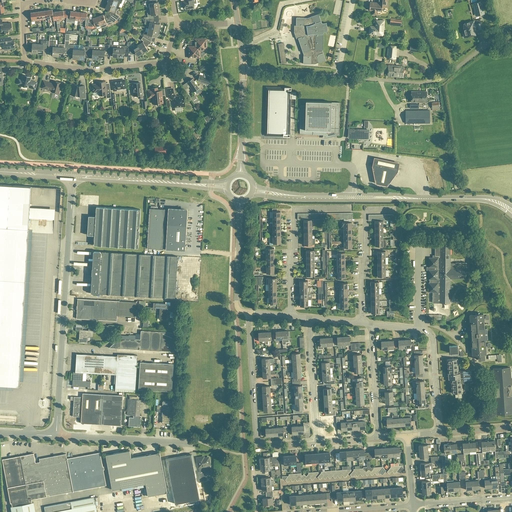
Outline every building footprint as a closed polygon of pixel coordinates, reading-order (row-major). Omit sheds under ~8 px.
[(150,9),(159,8),(158,2),(152,3),(151,0),(145,1),(146,7),(150,6),(150,9)] [(193,8),(192,4),(196,3),(195,0),(184,0),(184,1),(182,1),(183,9),(186,8),(186,9),(193,8)] [(386,8),(386,0),(378,0),(378,3),(370,3),(369,10),(372,11),(372,15),(377,15),(377,11),(382,11),(382,7),(386,8)] [(479,12),(480,15),(484,14),(481,2),(474,4),(476,13),(479,12)] [(116,14),(117,11),(118,10),(119,7),(116,6),(108,3),(105,8),(110,10),(110,12),(114,14),(113,17),(116,20),(117,20),(119,16),(116,14)] [(148,19),(154,19),(154,15),(160,14),(159,8),(150,9),(151,12),(147,13),(148,19)] [(64,17),(67,18),(67,11),(63,11),(58,11),(59,20),(64,19),(64,17)] [(75,23),(76,12),(70,11),(70,12),(67,11),(67,18),(66,22),(69,22),(75,23)] [(89,19),(89,17),(86,17),(87,13),(81,12),(80,21),(80,24),(86,25),(85,28),(88,28),(89,25),(89,19)] [(328,31),(327,23),(323,24),(321,22),(318,14),(311,17),(308,18),(304,18),(296,18),(296,26),(296,28),(294,28),(294,32),(294,33),(295,35),(296,36),(298,36),(298,38),(303,54),(303,64),(315,64),(318,63),(326,60),(323,51),(323,34),(324,32),(328,31)] [(103,15),(98,17),(101,26),(102,28),(106,27),(107,25),(106,24),(112,22),(114,23),(116,20),(113,17),(111,16),(108,19),(105,20),(103,15)] [(93,20),(89,19),(89,25),(92,25),(91,29),(95,27),(96,30),(102,28),(101,26),(98,17),(92,19),(93,20)] [(159,25),(160,24),(153,23),(154,19),(148,19),(146,19),(144,24),(150,25),(149,28),(160,31),(161,25),(159,25)] [(2,20),(0,20),(0,26),(1,27),(2,32),(12,31),(11,23),(5,24),(5,23),(2,24),(2,20)] [(376,27),(370,26),(369,34),(383,35),(384,21),(380,21),(376,21),(376,25),(376,27)] [(466,23),(464,26),(464,29),(465,33),(463,33),(464,37),(467,37),(475,35),(474,31),(476,31),(473,21),(466,23)] [(148,33),(144,32),(143,37),(149,41),(150,36),(157,37),(157,36),(158,37),(160,31),(149,28),(148,33)] [(0,38),(0,44),(3,44),(4,50),(15,49),(14,40),(11,40),(11,37),(0,38)] [(141,40),(143,41),(144,41),(143,42),(138,45),(143,53),(148,50),(146,47),(147,46),(148,44),(149,45),(151,42),(149,41),(143,37),(141,40)] [(189,58),(200,57),(199,50),(206,50),(206,39),(195,40),(195,47),(188,47),(189,58)] [(46,45),(49,45),(49,41),(41,40),(41,44),(38,44),(37,53),(43,54),(44,43),(47,43),(46,45)] [(49,41),(49,45),(49,47),(53,47),(52,56),(58,57),(59,47),(56,47),(56,40),(49,40),(49,41)] [(59,44),(59,47),(58,57),(64,57),(65,48),(69,48),(69,45),(69,41),(65,41),(65,45),(59,44)] [(73,59),(78,59),(79,50),(79,45),(69,45),(69,48),(70,48),(70,49),(73,49),(73,59)] [(102,47),(99,47),(98,59),(104,60),(105,49),(109,50),(109,45),(105,45),(105,48),(102,48),(102,47)] [(118,57),(119,45),(109,45),(109,50),(113,50),(113,57),(118,57)] [(124,52),(129,52),(129,46),(119,46),(119,45),(118,57),(124,58),(124,52)] [(133,54),(136,53),(138,56),(143,53),(138,45),(133,48),(130,48),(130,54),(133,54)] [(388,58),(397,59),(398,45),(389,45),(388,58)] [(89,50),(89,47),(82,46),(82,50),(79,50),(78,59),(84,60),(85,50),(89,50)] [(92,59),(98,59),(99,47),(95,46),(89,46),(89,47),(89,50),(93,50),(92,59)] [(395,67),(396,67),(397,66),(388,65),(388,76),(395,77),(395,67)] [(404,67),(397,66),(396,67),(395,67),(395,77),(403,78),(404,67)] [(31,77),(23,75),(22,80),(19,79),(18,84),(21,85),(20,86),(28,88),(28,87),(35,89),(37,83),(30,81),(31,77)] [(193,79),(187,82),(193,92),(199,89),(198,86),(202,84),(207,86),(208,84),(210,79),(199,75),(199,78),(194,81),(193,79)] [(125,88),(125,80),(112,82),(113,90),(114,90),(114,91),(116,91),(116,89),(125,88)] [(59,94),(62,83),(54,81),(53,84),(43,81),(42,88),(51,91),(51,92),(59,94)] [(94,96),(99,95),(107,95),(105,82),(98,83),(98,84),(92,85),(94,96)] [(141,83),(133,84),(133,88),(132,88),(133,92),(134,96),(138,96),(138,98),(143,98),(142,90),(141,90),(141,83)] [(72,84),(70,94),(75,96),(75,95),(80,97),(80,98),(85,97),(84,86),(79,86),(77,86),(77,85),(72,84)] [(284,88),(268,88),(268,123),(269,120),(272,121),(273,121),(280,123),(280,126),(275,126),(275,129),(268,129),(267,130),(268,131),(284,131),(284,138),(291,138),(291,132),(287,131),(287,88),(291,88),(291,85),(284,85),(284,88)] [(151,88),(151,90),(147,90),(148,98),(153,98),(154,104),(155,104),(156,106),(157,106),(160,106),(161,105),(161,104),(163,103),(162,96),(165,96),(164,89),(157,90),(157,88),(151,88)] [(168,89),(169,97),(174,101),(175,107),(182,106),(182,107),(183,107),(185,105),(185,104),(184,103),(183,97),(177,97),(174,94),(173,89),(168,89)] [(306,102),(306,106),(300,105),(300,126),(300,134),(313,135),(329,135),(329,137),(329,138),(337,136),(339,135),(339,129),(340,106),(340,103),(306,102)] [(406,119),(406,124),(426,123),(425,110),(412,111),(412,119),(406,119)] [(375,167),(377,167),(383,169),(383,168),(384,168),(384,169),(391,170),(395,171),(395,169),(397,169),(397,166),(398,163),(375,158),(375,162),(374,164),(376,165),(375,167)] [(377,167),(375,167),(372,167),(375,185),(386,188),(397,172),(397,171),(395,171),(391,170),(384,169),(384,168),(383,168),(383,169),(377,167)] [(0,385),(19,387),(31,187),(0,184),(0,385)] [(162,249),(166,249),(166,250),(185,251),(187,210),(168,209),(168,215),(165,214),(165,209),(158,208),(158,207),(151,206),(151,208),(150,208),(147,248),(162,249)] [(87,235),(94,235),(94,245),(138,248),(140,209),(96,207),(96,216),(88,216),(87,235)] [(385,240),(382,240),(375,240),(375,246),(382,246),(382,248),(386,248),(386,243),(385,243),(385,240)] [(352,248),(352,241),(344,241),(344,248),(340,248),(340,250),(349,250),(349,248),(352,248)] [(433,256),(433,258),(429,258),(429,267),(427,267),(427,269),(427,271),(429,270),(429,280),(430,280),(430,283),(429,283),(428,293),(433,293),(433,303),(450,303),(450,291),(453,291),(453,286),(450,286),(450,279),(466,279),(466,269),(466,263),(456,263),(455,266),(450,266),(450,244),(440,244),(440,247),(435,247),(435,256),(434,256),(433,256)] [(100,252),(95,251),(94,253),(91,292),(92,293),(98,294),(98,293),(99,294),(175,299),(177,256),(102,252),(101,253),(100,252)] [(78,299),(76,319),(79,319),(79,320),(82,320),(82,319),(117,321),(117,316),(135,317),(136,302),(78,299)] [(165,305),(165,304),(153,303),(153,308),(163,309),(163,312),(159,312),(159,319),(169,320),(169,318),(172,318),(173,317),(173,314),(172,313),(169,313),(169,306),(165,305)] [(484,354),(486,354),(485,340),(488,340),(487,328),(484,328),(483,314),(478,314),(478,313),(475,313),(475,315),(470,315),(473,355),(476,355),(476,356),(476,358),(478,358),(478,360),(481,360),(484,360),(484,354)] [(92,336),(92,333),(96,333),(96,328),(89,328),(89,331),(82,330),(82,327),(76,327),(76,330),(80,330),(79,343),(87,343),(87,336),(92,336)] [(119,338),(108,348),(174,352),(175,333),(141,331),(140,340),(119,338)] [(319,349),(323,349),(323,347),(327,346),(327,338),(320,338),(320,344),(318,344),(319,349)] [(411,339),(405,340),(405,348),(412,348),(412,350),(415,350),(414,344),(411,344),(411,339)] [(450,353),(452,353),(452,356),(459,356),(458,346),(449,346),(450,353)] [(76,354),(76,356),(75,372),(76,372),(83,373),(104,374),(116,375),(115,388),(135,389),(137,366),(140,366),(138,390),(172,391),(173,364),(140,362),(140,363),(137,363),(137,356),(124,355),(117,354),(117,356),(76,354)] [(453,394),(462,393),(461,383),(475,382),(474,370),(458,371),(457,359),(448,359),(449,375),(449,379),(452,379),(453,394)] [(495,393),(496,415),(511,413),(511,395),(511,386),(511,378),(510,368),(493,369),(495,390),(496,390),(496,391),(496,393),(495,393)] [(83,373),(76,372),(75,372),(73,372),(72,386),(90,387),(90,381),(83,381),(83,373)] [(331,377),(331,374),(323,374),(323,381),(329,380),(329,384),(335,384),(335,379),(334,380),(334,377),(331,377)] [(356,387),(364,387),(363,381),(362,378),(353,378),(353,387),(356,387)] [(74,397),(73,417),(81,417),(81,423),(121,426),(123,395),(83,393),(82,397),(74,397)] [(140,418),(139,418),(139,415),(140,400),(128,399),(127,415),(133,415),(133,418),(129,417),(129,426),(140,427),(140,418)] [(417,400),(417,399),(414,400),(414,403),(416,402),(417,405),(417,406),(419,406),(419,408),(424,408),(424,405),(426,405),(426,399),(417,400)] [(325,413),(329,413),(329,416),(336,415),(336,409),(333,409),(333,406),(325,407),(325,413)] [(278,428),(278,436),(285,435),(284,432),(287,432),(287,427),(284,427),(278,428)] [(451,458),(451,453),(450,443),(447,443),(447,444),(444,445),(444,448),(441,448),(441,451),(441,456),(442,459),(442,468),(446,467),(445,459),(451,458)] [(511,444),(511,445),(508,445),(508,451),(503,451),(503,454),(511,453),(511,451),(511,450),(511,444)] [(130,450),(106,455),(112,490),(146,484),(148,496),(167,492),(160,452),(131,458),(130,450)] [(34,453),(3,459),(11,503),(12,503),(12,507),(11,507),(12,511),(35,511),(34,502),(32,503),(32,499),(47,497),(47,495),(49,495),(50,496),(107,485),(100,453),(67,459),(66,454),(40,459),(40,462),(36,463),(34,453)] [(166,459),(175,504),(199,500),(191,455),(166,459)] [(210,466),(210,465),(209,458),(208,458),(207,457),(205,458),(202,459),(202,457),(197,458),(199,468),(199,467),(200,472),(199,472),(200,481),(205,481),(203,472),(211,470),(210,466)] [(419,467),(419,470),(429,469),(433,469),(432,463),(438,463),(437,459),(431,460),(431,462),(420,463),(420,467),(419,467)] [(511,471),(511,462),(508,463),(509,469),(503,470),(503,472),(511,471)] [(497,470),(497,478),(491,479),(492,489),(498,488),(498,487),(498,486),(501,486),(501,482),(500,470),(497,470)] [(511,475),(511,481),(511,480),(511,471),(503,472),(504,476),(511,475)] [(454,492),(453,482),(453,481),(447,481),(446,474),(443,474),(443,477),(443,479),(444,485),(444,490),(447,490),(447,491),(451,491),(451,492),(454,492)] [(439,481),(439,477),(433,478),(430,478),(430,481),(422,481),(422,485),(421,485),(421,488),(431,487),(431,484),(433,484),(433,481),(439,481)] [(279,496),(279,494),(273,494),(273,498),(263,499),(264,506),(265,507),(266,507),(268,507),(269,506),(269,505),(273,504),(272,501),(274,501),(274,497),(279,496)] [(44,507),(45,511),(96,511),(94,498),(71,502),(44,507)]
